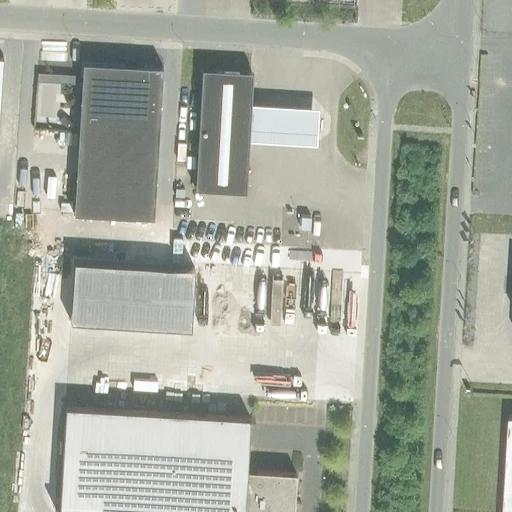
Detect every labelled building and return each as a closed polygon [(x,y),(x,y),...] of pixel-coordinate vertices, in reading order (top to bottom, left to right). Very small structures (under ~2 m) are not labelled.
[(82,61),(73,211),(153,216),(162,66),(82,61)] [(252,71),(201,68),(194,189),(246,192),(249,142),(250,100),(252,71)] [(319,102),(250,100),(249,142),(318,143),(319,102)] [(73,261),(69,321),(190,329),(194,268),(73,261)] [(65,406),(59,506),(54,506),(54,509),(65,510),(66,508),(132,511),(243,511),(244,508),(254,508),(253,511),(293,511),(296,473),(246,470),(249,417),(65,406)] [(511,511),(511,417),(509,417),(503,511),(511,511)]
